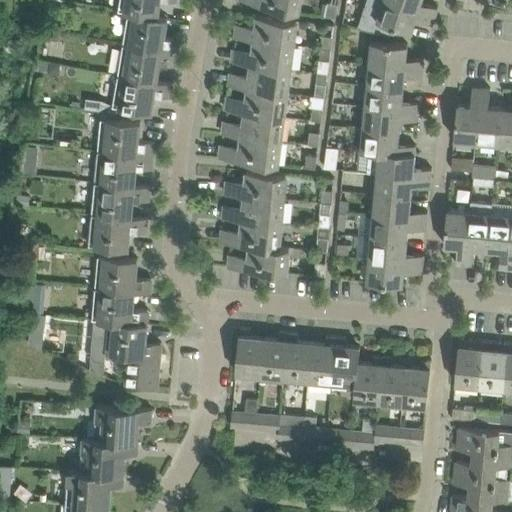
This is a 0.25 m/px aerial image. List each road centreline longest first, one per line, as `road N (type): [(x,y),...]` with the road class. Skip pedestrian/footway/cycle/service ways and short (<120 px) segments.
road 1 (residential): [(199,300),(173,249),(204,0)]
road 2 (residential): [(440,309),(433,279),(454,47)]
road 3 (residential): [(440,309),(418,318),(199,300)]
road 4 (residential): [(164,511),(206,421),(212,322),(199,300)]
road 5 (residential): [(419,511),(440,309)]
